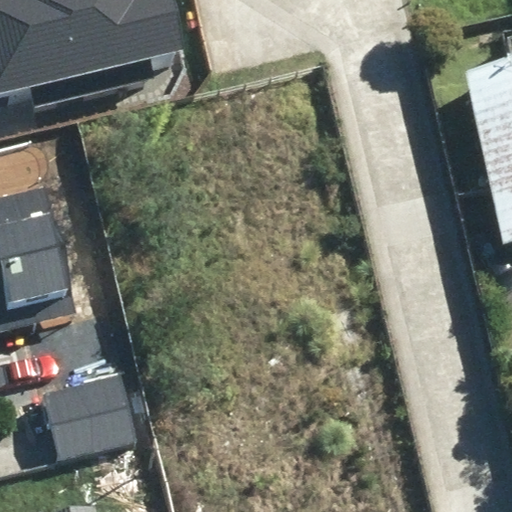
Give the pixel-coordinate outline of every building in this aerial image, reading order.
[(149,57),(185,48),(173,0),(0,0),(0,94),(32,87),(37,106),(154,77),(149,57)] [(511,82),(455,96),(495,265),(511,261),(511,82)] [(0,347),(75,327),(42,204),(0,215),(0,347)] [(118,387),(35,406),(51,472),(134,453),(118,387)] [(229,398),(176,411),(200,511),(243,502),(245,511),(372,511),(344,394),(235,421),(229,398)]
